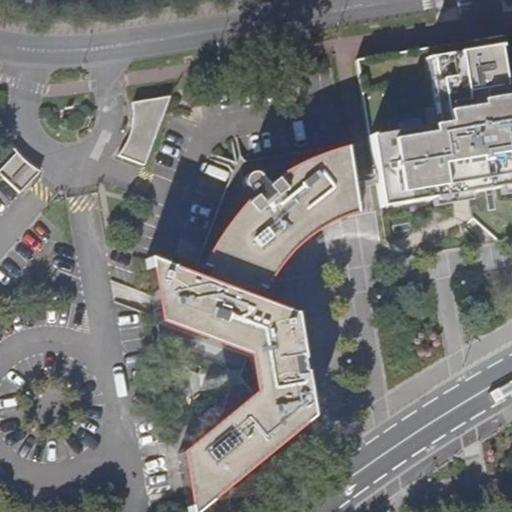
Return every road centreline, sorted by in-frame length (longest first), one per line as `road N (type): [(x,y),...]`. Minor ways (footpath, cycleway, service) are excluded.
road 1 (residential): [(0,39),(95,43),(374,0)]
road 2 (secondary): [(511,374),(411,433),(305,511)]
